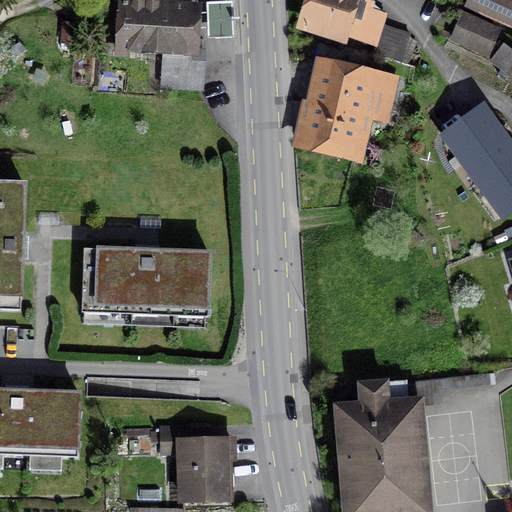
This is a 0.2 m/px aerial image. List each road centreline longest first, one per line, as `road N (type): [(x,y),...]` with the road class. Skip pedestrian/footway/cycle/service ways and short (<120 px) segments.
road 1 (primary): [(259,0),(277,375)]
road 2 (residential): [(277,375),(0,372)]
road 3 (primary): [(296,511),(277,375)]
